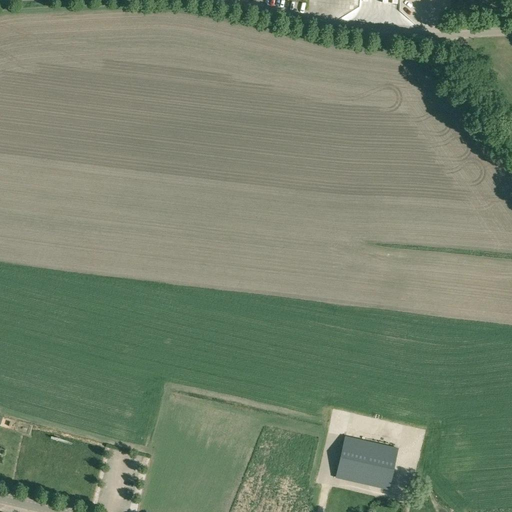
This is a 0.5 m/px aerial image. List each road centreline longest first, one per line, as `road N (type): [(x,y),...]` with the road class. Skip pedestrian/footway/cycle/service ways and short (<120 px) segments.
road 1 (residential): [(213,0),(385,37),(451,35)]
road 2 (unclassified): [(511,137),(455,55),(451,35)]
